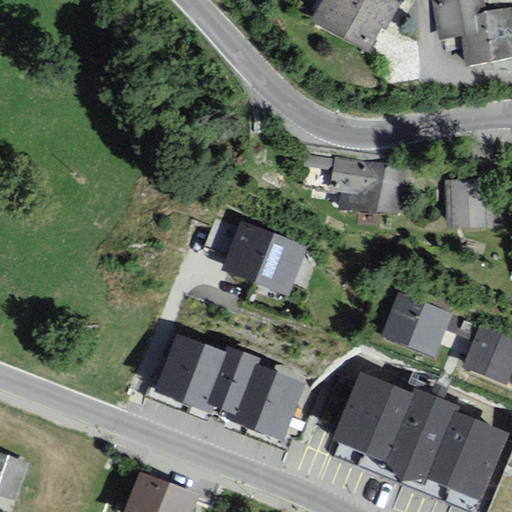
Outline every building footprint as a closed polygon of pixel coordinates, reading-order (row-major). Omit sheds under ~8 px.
[(387,0),(334,0),(325,22),(380,48),(389,30),(393,32),(404,8),(387,0)] [(511,11),(487,16),(484,0),(453,0),(439,2),(444,37),(468,33),(473,63),(511,56),(511,11)] [(403,211),(408,168),(342,161),(338,195),(366,198),(365,207),(403,211)] [(492,228),(489,182),(449,185),(452,231),(492,228)] [(307,248),(245,227),(231,270),(293,291),(307,248)] [(455,317),(403,297),(388,336),(440,356),(455,317)] [(511,375),(511,338),(484,328),(470,364),(510,380),(511,375)] [(230,354),(185,339),(167,391),(222,409),(224,405),(244,412),(242,419),(293,436),(309,386),(261,370),(265,358),(232,347),(230,354)] [(500,434),(366,379),(342,438),(476,493),(500,434)] [(31,465),(0,455),(0,493),(20,500),(31,465)] [(199,511),(205,495),(147,476),(134,511),(199,511)]
